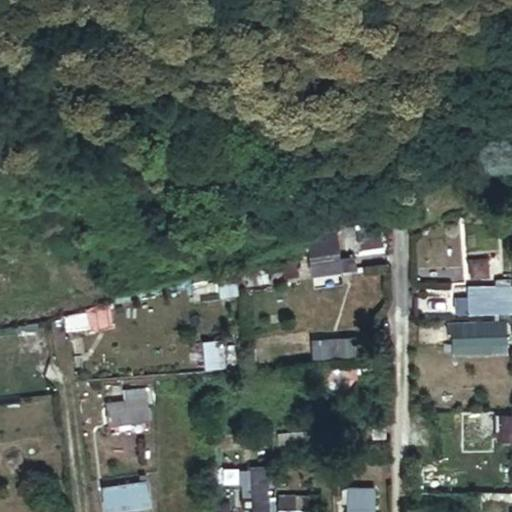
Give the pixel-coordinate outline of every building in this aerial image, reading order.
[(379,236),(375,220),(357,224),(358,229),(355,230),(357,240),(360,239),(361,240),(379,236)] [(44,250),(41,228),(32,229),(34,251),(44,250)] [(337,235),(307,238),(311,272),(355,267),(354,255),(339,257),(337,235)] [(445,238),(445,245),(436,244),(434,263),(458,264),(460,239),(445,238)] [(298,274),(296,261),(281,264),(283,277),(298,274)] [(233,272),(188,276),(190,291),(235,286),(233,272)] [(455,296),(455,312),(511,311),(511,288),(509,285),(510,277),(494,278),(495,284),(467,284),(467,295),(455,296)] [(134,291),(62,309),(63,320),(90,317),(91,322),(111,318),(110,312),(137,307),(134,291)] [(506,325),(466,326),(466,343),(507,342),(506,325)] [(239,356),(237,329),(199,332),(201,359),(239,356)] [(314,338),(314,355),(354,355),(355,338),(314,338)] [(123,355),(116,342),(95,351),(102,365),(123,355)] [(357,363),(320,365),(322,389),(348,387),(355,378),(358,377),(357,363)] [(181,406),(180,377),(155,378),(156,406),(181,406)] [(146,409),(142,380),(120,383),(121,393),(103,395),(105,415),(146,409)] [(511,413),(480,413),(480,428),(495,428),(495,439),(511,438),(511,413)] [(384,427),(372,427),(372,435),(384,435),(384,427)] [(284,443),(283,429),(274,429),(274,443),(284,443)] [(322,429),(283,429),(284,443),(322,443),(322,429)] [(230,431),(213,432),(214,453),(230,453),(230,431)] [(272,511),(270,460),(255,461),(256,483),(245,484),(246,499),(257,498),(257,511),(272,511)] [(147,494),(144,473),(99,479),(102,500),(147,494)] [(374,511),(374,480),(347,481),(347,494),(347,511),(374,511)] [(311,511),(313,486),(282,485),(280,511),(311,511)]
